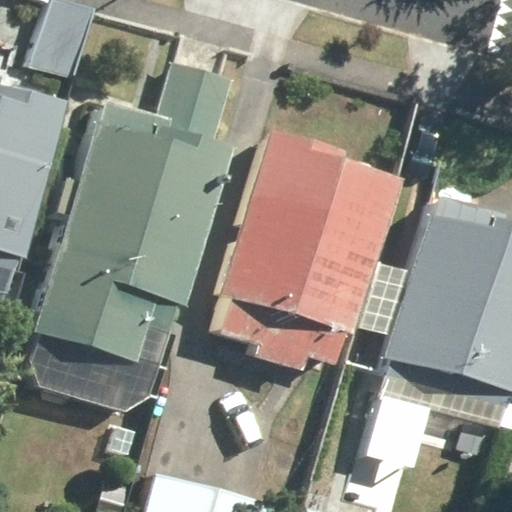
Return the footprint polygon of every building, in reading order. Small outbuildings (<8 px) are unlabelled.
[(70,17),(27,6),(9,71),(52,82),(70,17)] [(127,403),(214,85),(158,69),(135,144),(127,141),(130,131),(75,113),(67,140),(61,138),(3,341),(9,343),(2,368),(14,392),(97,417),(127,403)] [(0,230),(32,114),(0,105),(0,230)] [(244,143),(200,304),(213,308),(203,342),(240,353),(237,366),(283,379),(287,367),(313,374),(324,337),(327,338),(367,194),(308,178),(312,162),(244,143)] [(472,236),(476,223),(409,205),(402,231),(397,230),(383,282),(353,274),(336,336),(364,344),(356,372),(493,408),(511,337),(511,239),(503,235),(493,234),(483,239),(472,236)] [(258,511),(259,510),(141,479),(131,511),(258,511)] [(105,511),(111,493),(85,486),(77,511),(105,511)]
